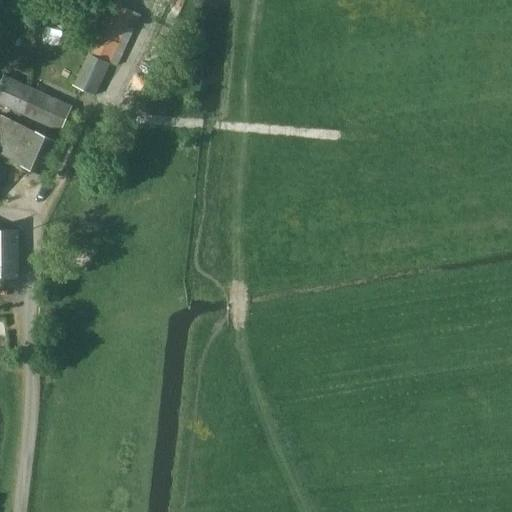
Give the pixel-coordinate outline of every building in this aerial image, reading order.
[(142,15),(113,1),(73,85),(96,96),(111,64),(117,67),(142,15)] [(55,43),(59,27),(44,23),(40,39),(55,43)] [(0,85),(0,102),(39,121),(57,129),(61,131),(72,107),(5,75),(0,85)] [(42,174),(58,143),(52,140),(34,131),(1,115),(0,116),(0,154),(5,156),(42,174)] [(178,227),(187,186),(149,178),(141,219),(178,227)] [(0,229),(0,277),(19,277),(18,229),(0,229)] [(96,246),(72,245),(72,258),(97,258),(96,246)]
